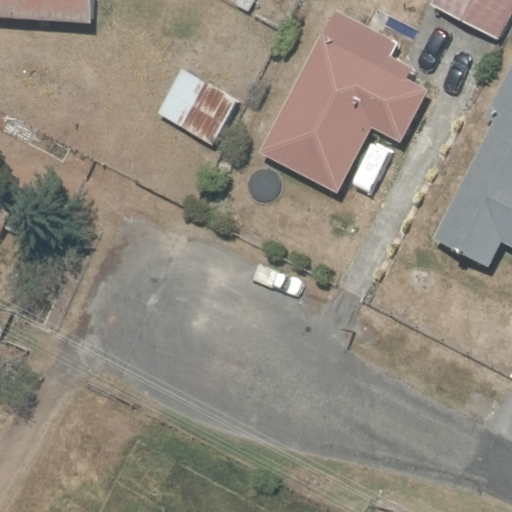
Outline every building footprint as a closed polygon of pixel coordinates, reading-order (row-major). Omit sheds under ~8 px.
[(97,0),(0,0),(0,18),(96,23),(97,0)] [(511,13),(511,0),(436,0),(433,7),(499,40),(511,13)] [(395,43),(335,12),(262,154),(340,194),(374,128),(404,143),(435,83),(387,59),(395,43)] [(191,63),(161,114),(215,145),(244,93),(191,63)] [(511,84),(500,106),(507,110),(440,235),(494,264),(509,236),(511,238),(511,84)]
